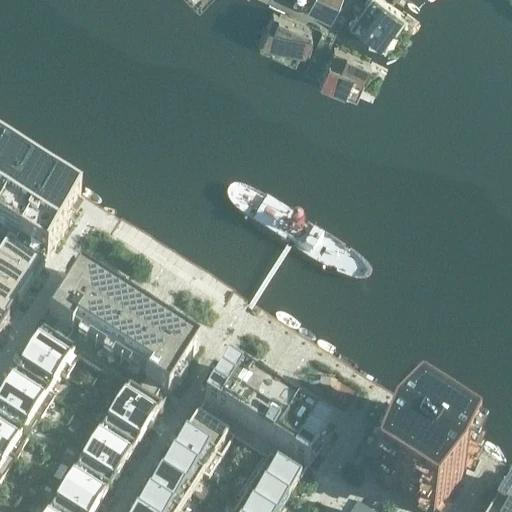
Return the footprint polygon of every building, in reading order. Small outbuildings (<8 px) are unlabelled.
[(207,0),(175,0),(198,15),(207,0)] [(278,0),(277,3),(320,23),(322,24),(323,24),(324,24),(324,23),(325,23),(326,22),(342,0),(278,0)] [(386,0),(357,0),(347,13),(390,44),(409,16),(386,0)] [(418,0),(386,0),(409,16),(418,0)] [(270,13),(248,47),(269,61),(288,21),(270,13)] [(347,13),(334,32),(332,34),(376,66),(390,44),(347,13)] [(299,78),(316,39),(317,39),(317,38),(317,37),(316,36),(316,35),(315,34),(314,34),(288,21),(269,61),(298,80),(299,78)] [(331,37),(330,39),(308,86),(347,111),(376,66),(332,34),(331,37)] [(0,246),(2,248),(41,274),(79,215),(0,164),(0,246)] [(226,198),(242,218),(290,246),(344,278),(363,281),(370,278),(369,269),(353,251),(254,191),(234,187),(228,190),(226,198)] [(41,274),(2,248),(0,250),(0,271),(30,291),(41,274)] [(0,296),(19,309),(30,291),(0,271),(0,296)] [(197,354),(189,348),(182,344),(173,338),(169,335),(148,322),(144,320),(120,304),(116,302),(114,300),(104,294),(94,288),(87,283),(78,278),(64,300),(42,336),(74,356),(73,357),(128,392),(128,391),(161,412),(161,411),(183,376),(197,354)] [(0,296),(0,322),(7,327),(19,309),(0,296)] [(60,378),(73,357),(74,356),(42,336),(39,340),(31,353),(28,357),(60,378)] [(47,398),(60,378),(28,357),(25,361),(18,373),(15,377),(47,398)] [(230,443),(260,461),(297,484),(327,437),(223,372),(194,419),(231,442),(230,443)] [(35,418),(47,398),(15,377),(13,381),(5,393),(2,397),(35,418)] [(128,391),(128,392),(115,412),(147,433),(150,429),(158,416),(161,412),(128,391)] [(0,424),(22,438),(35,418),(2,397),(0,400),(0,424)] [(147,433),(115,412),(102,432),(134,453),(137,449),(144,437),(147,433)] [(416,415),(415,414),(390,443),(390,444),(390,445),(378,470),(374,480),(374,481),(375,482),(375,483),(384,488),(393,494),(396,496),(410,505),(420,511),(438,511),(459,488),(475,453),(475,452),(475,451),(474,450),(419,414),(417,413),(416,415)] [(182,438),(219,462),(230,443),(231,442),(194,419),(182,438)] [(0,452),(9,458),(22,438),(0,424),(0,452)] [(134,453),(102,432),(89,453),(121,473),(124,469),(132,457),(134,453)] [(201,477),(206,481),(219,462),(182,438),(169,458),(201,477)] [(0,472),(9,458),(0,452),(0,472)] [(121,473),(89,453),(76,473),(108,494),(111,490),(119,477),(121,473)] [(157,477),(189,497),(201,477),(169,458),(157,477)] [(248,480),(285,503),(297,484),(260,461),(248,480)] [(108,494),(76,473),(63,493),(92,511),(96,511),(98,510),(106,497),(108,494)] [(145,496),(170,511),(178,511),(189,497),(157,477),(145,496)] [(242,503),(256,511),(279,511),(285,503),(248,480),(236,499),(242,503)] [(511,511),(511,488),(504,484),(503,483),(496,494),(502,498),(495,509),(495,510),(497,511),(511,511)] [(92,511),(63,493),(51,511),(92,511)] [(135,511),(170,511),(145,496),(135,511)] [(235,511),(256,511),(242,503),(235,511)]
